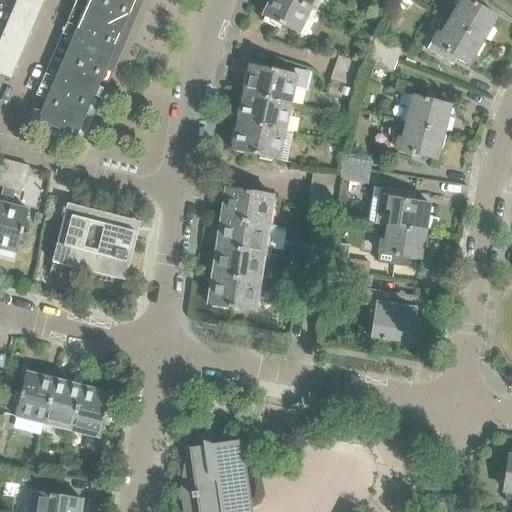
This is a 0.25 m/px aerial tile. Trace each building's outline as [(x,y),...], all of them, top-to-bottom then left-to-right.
[(40,12),(45,1),(41,0),(16,0),(16,2),(40,12)] [(115,45),(129,14),(97,0),(76,0),(66,23),(115,45)] [(97,0),(129,14),(134,0),(97,0)] [(303,36),(315,11),(292,0),(269,0),(262,16),(265,18),(262,22),(274,28),(276,23),(303,36)] [(292,0),(315,11),(320,0),(292,0)] [(449,21),(482,42),(484,39),(485,40),(492,29),(490,28),(496,17),(483,8),(484,6),(476,1),(474,3),(468,0),(457,0),(453,6),(457,8),(449,21)] [(35,23),(40,12),(16,2),(11,13),(35,23)] [(30,35),(35,23),(11,13),(6,25),(30,35)] [(481,44),(482,42),(449,21),(441,35),(437,33),(427,50),(450,64),(453,59),(454,57),(468,66),(474,55),(476,56),(483,45),(481,44)] [(87,107),(115,45),(66,23),(38,86),(87,107)] [(30,35),(6,25),(2,36),(26,46),(30,35)] [(26,46),(2,36),(0,39),(0,48),(21,57),(26,46)] [(371,52),(397,63),(403,48),(377,37),(371,52)] [(0,61),(16,68),(21,57),(0,48),(0,61)] [(393,71),(397,63),(371,52),(367,60),(393,71)] [(334,69),(360,78),(360,77),(365,66),(339,57),(334,69)] [(16,68),(0,61),(0,75),(11,80),(16,68)] [(243,94),(291,103),(294,89),(307,92),(311,73),(294,69),(292,75),(249,65),(247,76),(245,76),(242,90),(244,91),(243,94)] [(357,91),(360,78),(334,69),(330,82),(357,91)] [(354,102),(357,91),(330,82),(326,94),(354,102)] [(74,137),(87,107),(38,86),(34,95),(46,100),(37,121),(74,137)] [(238,119),(237,122),(285,131),(288,116),(291,117),(293,111),(289,111),(291,103),(243,94),(241,104),(239,103),(236,118),(238,119)] [(406,124),(443,134),(444,131),(446,131),(449,119),(447,118),(450,107),(436,102),(436,100),(427,97),(426,100),(409,96),(406,108),(410,109),(406,124)] [(285,131),(237,122),(235,132),(233,131),(230,146),(232,147),(231,151),(259,157),(258,159),(271,162),(272,160),(286,163),(292,134),(284,133),(285,131)] [(443,134),(406,124),(402,139),(398,138),(395,150),(412,155),(411,157),(421,159),(421,157),(436,161),(439,149),(441,150),(445,137),(443,136),(443,134)] [(342,167),(369,172),(371,158),(345,153),(342,167)] [(0,172),(0,186),(9,189),(15,164),(3,161),(0,172)] [(15,164),(9,189),(21,192),(28,167),(15,164)] [(367,183),(369,172),(342,167),(341,176),(341,179),(367,183)] [(339,189),(341,179),(341,176),(313,172),(311,185),(339,189)] [(337,201),(339,189),(311,185),(310,196),(337,201)] [(385,226),(425,233),(426,230),(428,230),(430,217),(428,217),(429,205),(413,202),(415,193),(372,187),(366,224),(385,226)] [(220,221),(268,228),(272,197),(225,190),(220,221)] [(335,213),(337,201),(310,196),(308,210),(335,213)] [(0,249),(16,254),(19,245),(22,245),(25,234),(21,233),(27,211),(0,203),(0,249)] [(59,211),(59,203),(45,203),(45,212),(59,211)] [(75,269),(90,210),(73,206),(66,204),(65,209),(62,208),(60,216),(63,217),(51,263),(75,269)] [(90,210),(75,269),(125,282),(140,223),(127,220),(90,210)] [(263,255),(268,228),(220,221),(216,247),(263,255)] [(425,233),(385,226),(383,242),(380,242),(378,254),(377,264),(407,269),(409,259),(421,260),(423,248),(425,249),(427,236),(425,236),(425,233)] [(259,283),(263,255),(216,247),(212,275),(259,283)] [(326,269),(326,271),(368,277),(370,263),(328,257),(327,265),(326,269)] [(326,271),(323,285),(363,291),(361,305),(377,307),(377,314),(375,314),(374,315),(376,316),(373,335),(371,334),(371,338),(381,339),(381,341),(384,341),(384,340),(420,345),(423,325),(425,325),(427,311),(419,310),(421,298),(370,290),(372,278),(368,277),(326,271)] [(255,312),(259,283),(212,275),(207,305),(255,312)] [(299,289),(295,310),(308,313),(312,284),(300,282),(299,289)] [(312,284),(308,313),(320,315),(325,286),(312,284)] [(44,424),(55,380),(26,373),(15,417),(44,424)] [(44,424),(71,431),(83,387),(55,380),(44,424)] [(83,387),(71,431),(99,439),(110,395),(83,387)] [(250,511),(240,441),(210,446),(202,443),(203,447),(189,449),(191,463),(184,466),(178,500),(182,501),(183,511),(250,511)] [(37,486),(38,474),(13,470),(11,482),(37,486)] [(27,511),(80,511),(82,501),(35,493),(33,505),(28,505),(27,511)]
